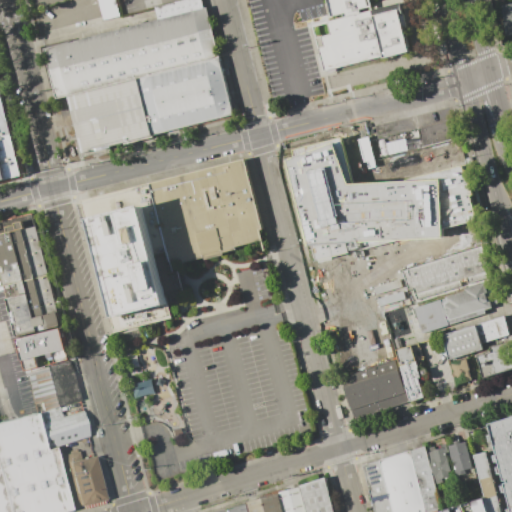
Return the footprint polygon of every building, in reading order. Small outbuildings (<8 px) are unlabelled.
[(114,0),(119,16),(102,20),(97,0),(114,0)] [(158,19),(154,6),(180,0),(203,0),(206,7),(158,19)] [(324,71),(383,56),(384,59),(412,53),(400,8),(374,15),(372,10),(360,13),(359,9),(371,6),(369,0),(326,0),(330,16),(343,13),(344,17),(313,25),(324,71)] [(511,2),(511,37),(504,39),(498,5),(511,2)] [(220,57),(206,7),(158,19),(41,48),(56,98),(220,57)] [(138,78),(153,136),(234,115),(220,57),(138,78)] [(83,154),(153,136),(138,78),(70,96),(83,154)] [(0,81),(24,175),(0,181),(0,81)] [(426,145),(456,138),(450,120),(448,121),(421,128),(426,145)] [(461,165),(475,220),(443,228),(443,238),(393,240),(316,262),(286,159),(293,157),(293,149),(341,137),(352,183),(400,181),(461,165)] [(83,199),(247,159),(267,240),(173,263),(182,301),(173,303),(177,319),(117,334),(83,199)] [(7,298),(0,269),(0,222),(33,213),(62,328),(39,334),(27,293),(7,298)] [(401,271),(407,291),(414,289),(417,300),(461,285),(459,280),(466,278),(468,283),(492,276),(483,246),(401,271)] [(424,333),(498,310),(489,282),(464,289),(465,293),(416,307),(424,333)] [(7,298),(27,293),(39,334),(18,339),(7,298)] [(450,360),(483,349),(482,343),(509,335),(504,316),(443,335),(450,360)] [(26,371),(23,360),(18,339),(39,334),(62,328),(69,360),(56,363),(53,352),(38,357),(39,367),(26,371)] [(333,335),(341,373),(349,371),(341,333),(333,335)] [(478,356),(484,379),(511,369),(511,349),(509,340),(491,346),(493,352),(478,356)] [(409,402),(425,397),(412,345),(396,350),(409,402)] [(354,350),(365,347),(371,366),(359,370),(354,350)] [(348,373),(359,370),(354,350),(342,353),(348,373)] [(451,363),(466,359),(472,380),(456,385),(451,363)] [(36,414),(26,371),(39,367),(56,363),(69,360),(80,400),(36,414)] [(345,386),(355,420),(408,402),(399,369),(345,386)] [(134,398),(154,393),(150,379),(131,384),(134,398)] [(61,416),(59,407),(36,414),(38,423),(61,416)] [(38,423),(61,416),(82,410),(88,436),(54,447),(45,450),(38,423)] [(5,511),(0,487),(0,422),(36,414),(38,423),(45,450),(54,447),(56,453),(69,510),(62,511),(5,511)] [(511,504),(492,424),(511,417),(511,504)] [(457,481),(448,446),(466,442),(476,477),(457,481)] [(69,510),(81,505),(69,462),(81,459),(77,445),(56,453),(69,510)] [(434,511),(375,511),(363,466),(425,446),(427,452),(435,486),(442,510),(434,511)] [(435,486),(453,481),(444,448),(427,452),(435,486)] [(487,511),(473,456),(498,449),(511,505),(511,511),(487,511)] [(81,505),(69,462),(81,459),(93,456),(105,499),(81,505)] [(434,511),(442,510),(484,499),(487,511),(434,511)]
